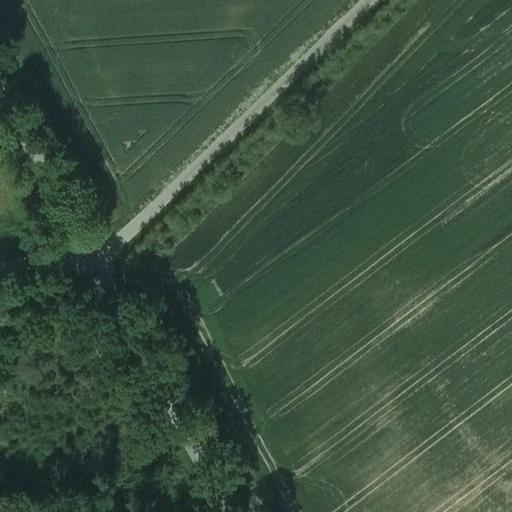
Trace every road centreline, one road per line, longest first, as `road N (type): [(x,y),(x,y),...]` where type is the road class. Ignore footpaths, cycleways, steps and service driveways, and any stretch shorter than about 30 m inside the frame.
road 1 (unclassified): [(81,255),(117,244),(366,0)]
road 2 (unclassified): [(81,255),(219,511)]
road 3 (unclassified): [(0,107),(81,255)]
